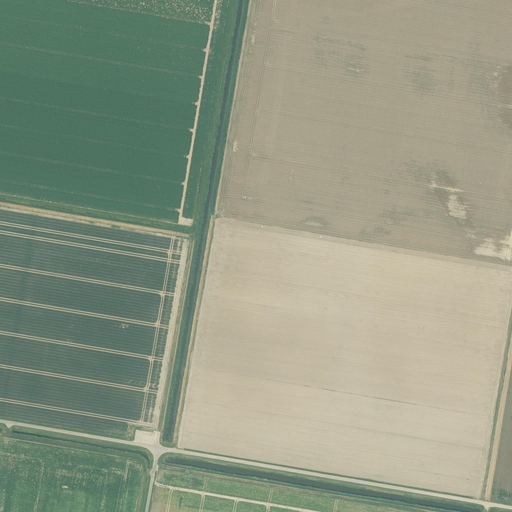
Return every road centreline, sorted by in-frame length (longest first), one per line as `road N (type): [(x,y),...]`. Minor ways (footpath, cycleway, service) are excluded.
road 1 (track): [(157,447),(232,0)]
road 2 (unclassified): [(511,508),(157,447)]
road 3 (unclassified): [(157,447),(0,421)]
